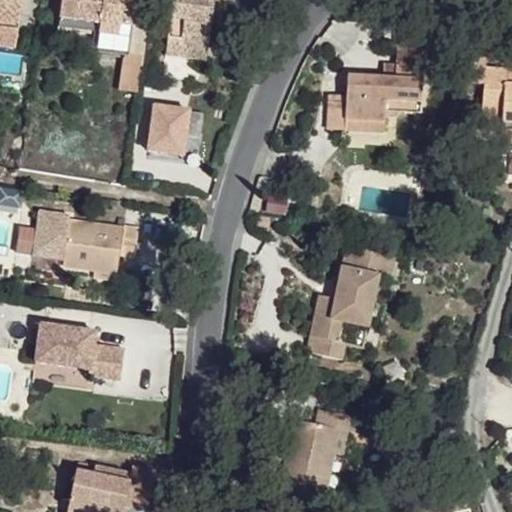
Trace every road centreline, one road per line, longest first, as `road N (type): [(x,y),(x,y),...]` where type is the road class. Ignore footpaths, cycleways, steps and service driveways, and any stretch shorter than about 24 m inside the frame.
road 1 (residential): [(200,511),(188,385),(205,254),(253,131),(329,33),(368,0)]
road 2 (track): [(504,511),(485,440),(488,350),(511,288)]
